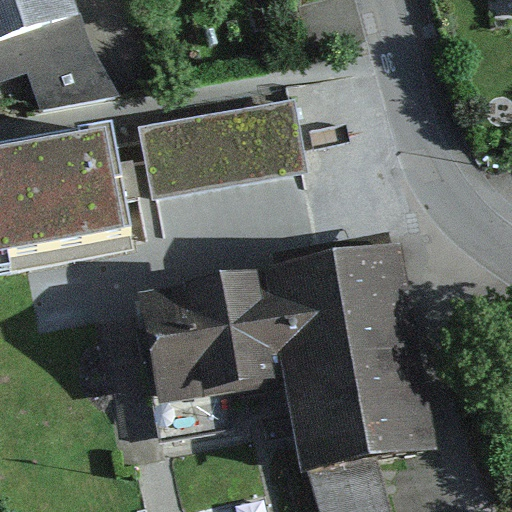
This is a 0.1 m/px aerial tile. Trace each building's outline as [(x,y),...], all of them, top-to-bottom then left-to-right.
[(0,0),(0,44),(69,22),(61,0),(0,0)] [(306,177),(293,104),(137,133),(150,206),(306,177)] [(111,143),(0,163),(0,266),(129,243),(111,143)] [(424,270),(288,294),(308,408),(324,487),(393,473),(458,462),(424,270)] [(236,300),(174,307),(190,424),(308,408),(288,294),(236,300)] [(401,511),(393,473),(324,487),(328,511),(401,511)]
